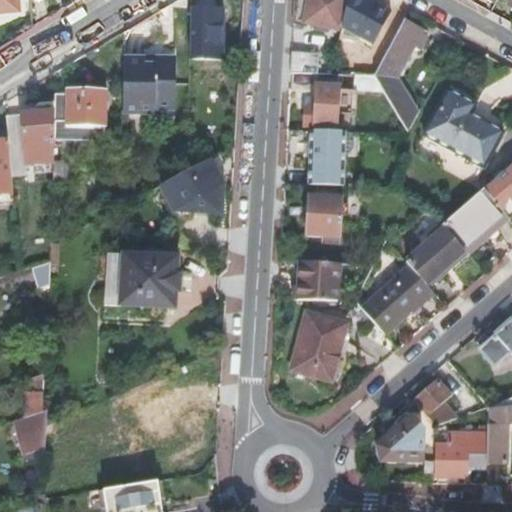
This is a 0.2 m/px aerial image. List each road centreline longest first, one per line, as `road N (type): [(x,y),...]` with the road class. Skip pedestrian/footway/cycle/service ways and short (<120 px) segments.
road 1 (residential): [(274,0),(243,418),(253,434)]
road 2 (residential): [(311,446),(511,272)]
road 3 (tertiary): [(128,0),(0,79)]
road 4 (residential): [(437,511),(315,490)]
